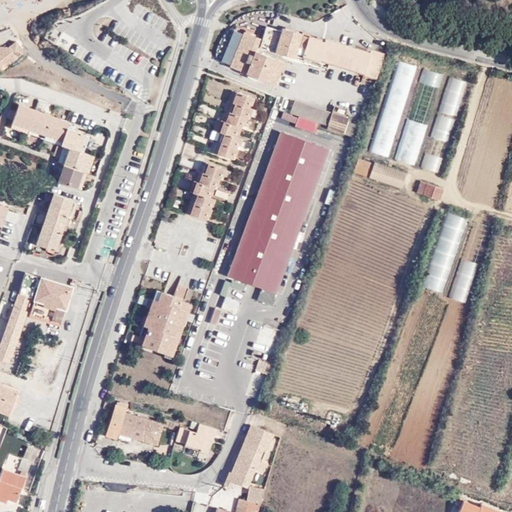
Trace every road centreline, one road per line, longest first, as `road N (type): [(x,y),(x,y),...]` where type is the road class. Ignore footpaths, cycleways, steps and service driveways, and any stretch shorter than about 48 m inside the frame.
road 1 (secondary): [(203,22),(115,288),(54,511)]
road 2 (unknown): [(452,201),(417,262),(354,433)]
road 3 (unclassified): [(511,60),(388,29),(361,0)]
